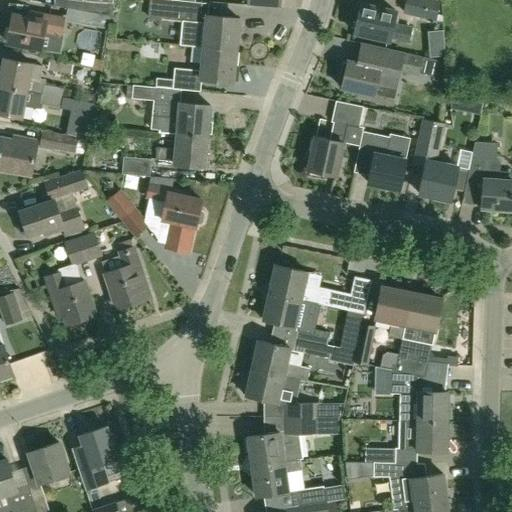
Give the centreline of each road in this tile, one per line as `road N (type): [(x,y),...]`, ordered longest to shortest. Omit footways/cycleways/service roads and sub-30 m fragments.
road 1 (residential): [(245,196),(495,246)]
road 2 (residential): [(507,481),(489,447),(495,246)]
road 3 (residential): [(245,196),(318,0)]
road 4 (residential): [(0,419),(185,362)]
road 5 (residential): [(185,362),(245,196)]
road 6 (residential): [(199,511),(185,362)]
